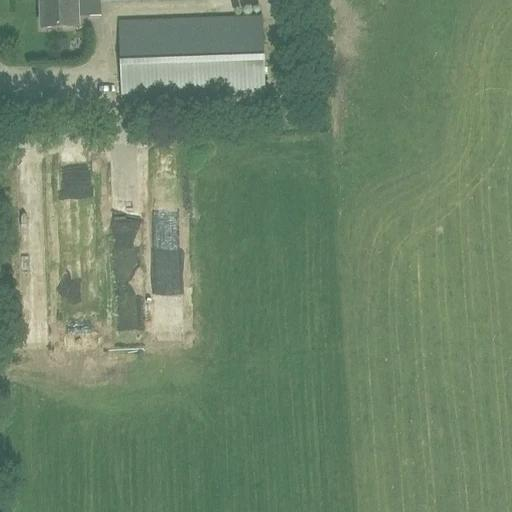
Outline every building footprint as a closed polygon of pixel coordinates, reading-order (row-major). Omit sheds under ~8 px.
[(98,0),(98,4),(209,1),(209,0),(40,0),(42,28),(78,27),(76,0),(98,0)] [(262,18),(119,24),(122,108),(265,103),(262,18)] [(116,152),(119,167),(141,163),(138,148),(116,152)] [(67,154),(72,275),(97,274),(92,153),(67,154)] [(118,202),(118,232),(142,232),(142,202),(118,202)] [(115,234),(116,258),(139,258),(139,234),(115,234)] [(71,302),(98,303),(99,287),(72,286),(71,302)] [(184,318),(184,307),(162,308),(162,319),(184,318)] [(147,330),(146,308),(122,309),(123,332),(147,330)] [(74,351),(97,350),(95,310),(72,311),(74,351)] [(51,347),(50,314),(28,315),(29,347),(51,347)] [(188,320),(165,320),(164,340),(187,341),(188,320)]
